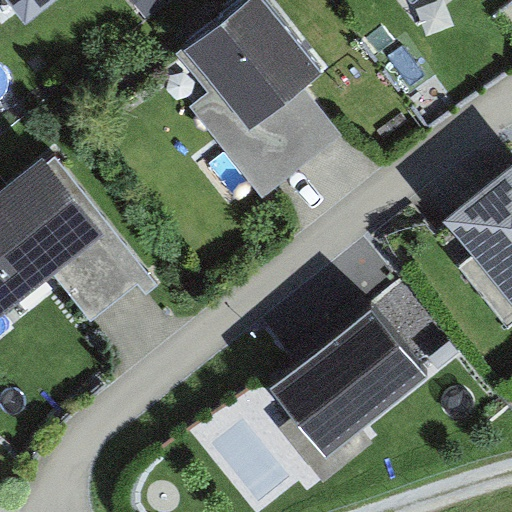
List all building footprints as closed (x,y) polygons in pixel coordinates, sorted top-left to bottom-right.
[(0,0),(0,11),(17,32),(55,0),(0,0)] [(254,0),(227,0),(169,50),(206,93),(187,109),(268,203),(341,140),(290,80),(309,64),(254,0)] [(511,0),(400,0),(416,20),(440,0),(511,0)] [(511,321),(511,157),(501,143),(422,202),(511,321)] [(97,221),(89,227),(26,151),(0,172),(0,301),(42,267),(96,332),(151,286),(97,221)] [(361,296),(254,383),(314,456),(421,369),(361,296)]
